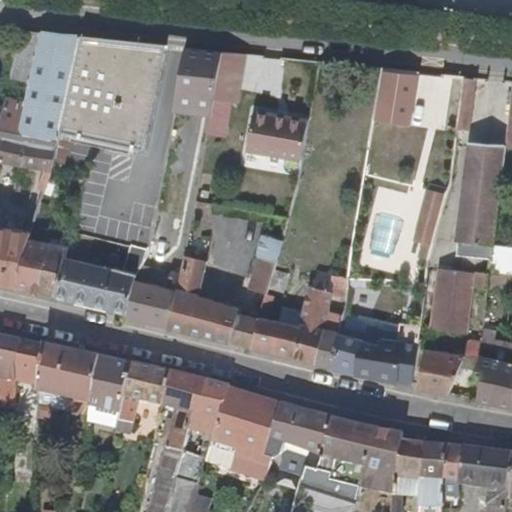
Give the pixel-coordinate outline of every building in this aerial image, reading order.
[(31,82),(43,32),(21,30),(12,78),(31,82)] [(56,162),(61,132),(80,36),(43,32),(31,82),(27,101),(7,98),(1,112),(0,119),(0,162),(22,168),(45,170),(39,190),(45,192),(54,170),(56,162)] [(143,150),(166,46),(80,36),(61,132),(143,150)] [(211,51),(187,48),(176,110),(199,114),(211,51)] [(224,52),(211,51),(199,114),(213,117),(216,98),(219,81),(224,52)] [(248,54),(224,52),(219,81),(242,85),(248,54)] [(478,79),(463,77),(460,107),(473,109),(478,79)] [(242,85),(219,81),(216,98),(239,102),(242,85)] [(304,159),(312,119),(256,110),(249,150),(304,159)] [(495,246),(495,244),(506,146),(469,143),(457,241),(495,246)] [(418,254),(430,257),(442,215),(430,211),(418,254)] [(28,238),(30,232),(0,227),(0,283),(15,286),(28,238)] [(251,288),(268,293),(285,242),(263,235),(257,257),(259,258),(251,288)] [(39,291),(52,242),(28,238),(15,286),(39,291)] [(67,257),(70,246),(52,242),(39,291),(59,296),(67,257)] [(511,246),(495,244),(495,246),(493,261),(511,263),(511,246)] [(148,257),(149,250),(133,246),(132,247),(124,271),(67,257),(59,296),(129,313),(137,280),(141,268),(148,257)] [(178,291),(169,328),(253,349),(261,318),(240,313),(241,309),(199,295),(207,261),(186,256),(178,291)] [(511,263),(493,261),(492,273),(511,274),(511,263)] [(261,318),(253,349),(318,364),(336,276),(319,271),(314,287),(308,286),(302,328),(261,318)] [(478,271),(476,287),(489,289),(492,273),(478,271)] [(511,274),(492,273),(489,289),(489,291),(511,292),(511,274)] [(336,276),(318,364),(334,368),(340,334),(343,314),(349,278),(336,276)] [(178,291),(137,280),(129,313),(128,318),(169,328),(178,291)] [(382,320),(343,314),(340,334),(363,339),(363,343),(381,345),(381,338),(382,320)] [(340,334),(334,368),(400,384),(404,341),(381,338),(381,345),(363,343),(363,339),(340,334)] [(23,342),(2,337),(0,347),(0,404),(10,406),(13,387),(18,387),(19,383),(18,383),(23,342)] [(404,341),(400,384),(412,387),(418,343),(404,341)] [(46,347),(23,342),(18,383),(19,383),(34,386),(33,395),(27,395),(26,402),(23,410),(21,433),(38,433),(39,407),(40,389),(46,347)] [(78,353),(46,347),(40,389),(39,407),(66,413),(67,398),(70,399),(78,353)] [(427,348),(419,388),(450,396),(467,355),(427,348)] [(100,358),(78,353),(70,399),(91,403),(100,358)] [(483,371),(478,401),(511,407),(511,363),(481,356),(479,370),(483,371)] [(132,364),(100,358),(91,403),(91,406),(121,414),(132,364)] [(171,372),(132,364),(121,414),(118,431),(130,434),(138,400),(164,407),(171,372)] [(201,379),(171,372),(164,407),(177,410),(160,468),(179,473),(185,451),(191,428),(196,411),(191,409),(201,379)] [(231,387),(201,379),(191,409),(196,411),(191,428),(209,432),(208,436),(213,438),(230,390),(231,387)] [(253,397),(230,390),(213,438),(239,446),(236,455),(272,467),(274,461),(266,458),(285,406),(263,400),(260,407),(251,404),(253,397)] [(263,400),(253,397),(251,404),(260,407),(263,400)] [(335,419),(300,410),(288,445),(312,453),(307,469),(317,471),(320,463),(323,457),(335,419)] [(372,428),(335,419),(323,457),(337,461),(366,470),(362,487),(394,496),(404,440),(404,435),(372,428)] [(239,446),(213,438),(209,447),(236,455),(239,446)] [(425,443),(404,440),(394,496),(393,511),(404,511),(405,499),(420,500),(425,443)] [(451,446),(425,443),(420,500),(419,511),(443,511),(443,509),(446,474),(451,446)] [(465,448),(451,446),(446,474),(443,509),(458,511),(461,485),(465,448)] [(185,451),(179,473),(177,479),(181,480),(172,511),(188,511),(197,490),(209,449),(201,447),(198,455),(185,451)] [(511,467),(511,454),(465,448),(461,485),(489,490),(486,511),(507,511),(508,503),(510,492),(511,467)] [(272,467),(236,455),(231,471),(266,482),(268,478),(272,467)] [(366,470),(337,461),(332,479),(362,487),(366,470)] [(317,471),(307,469),(302,485),(322,492),(331,467),(320,463),(317,471)] [(179,473),(160,468),(147,511),(167,511),(177,479),(179,473)] [(36,474),(11,471),(8,490),(35,492),(36,474)] [(97,511),(100,511),(107,481),(91,478),(84,510),(97,511)] [(268,478),(266,482),(250,511),(249,511),(261,511),(277,482),(268,478)] [(33,511),(35,492),(8,490),(4,511),(33,511)]
